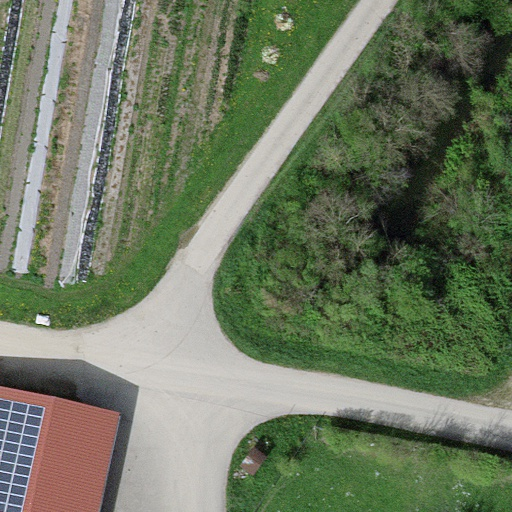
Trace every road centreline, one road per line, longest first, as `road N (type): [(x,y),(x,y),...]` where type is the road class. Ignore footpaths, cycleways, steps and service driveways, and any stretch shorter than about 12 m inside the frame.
road 1 (track): [(386,0),(133,366)]
road 2 (residential): [(133,366),(511,435)]
road 3 (track): [(133,366),(0,341)]
